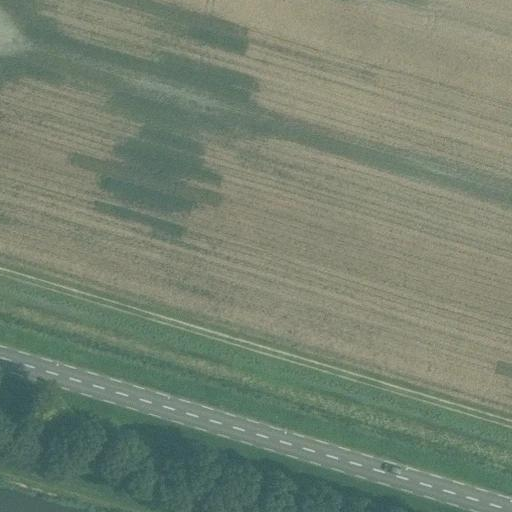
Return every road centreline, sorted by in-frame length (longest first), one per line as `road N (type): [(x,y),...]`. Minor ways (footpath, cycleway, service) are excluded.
road 1 (tertiary): [(511,511),(0,358)]
road 2 (unknown): [(0,275),(511,427)]
